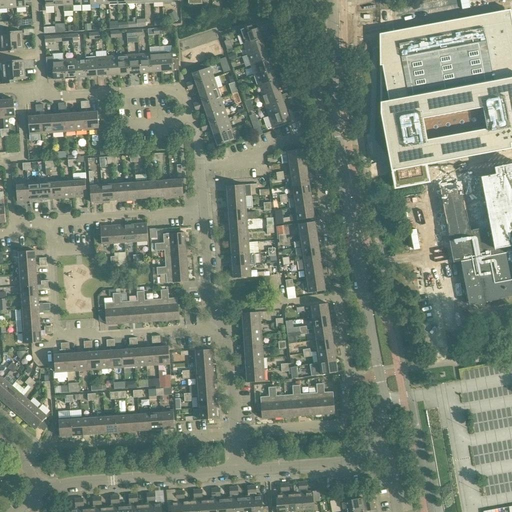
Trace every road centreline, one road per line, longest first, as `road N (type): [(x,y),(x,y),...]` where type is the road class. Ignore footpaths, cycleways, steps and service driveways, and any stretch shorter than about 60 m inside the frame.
road 1 (residential): [(234,431),(340,424),(349,413),(311,131)]
road 2 (residential): [(379,375),(336,136),(331,0)]
road 3 (residential): [(223,326),(63,339),(51,252)]
road 4 (residential): [(41,92),(172,89),(202,167)]
road 5 (residential): [(23,460),(55,446),(234,431)]
road 6 (residential): [(42,493),(236,470)]
road 7 (residential): [(49,223),(204,207)]
road 8 (residential): [(13,224),(7,159),(22,154),(21,91)]
road 9 (residential): [(236,470),(345,462),(369,443)]
road 10 (residential): [(311,131),(320,92),(285,0)]
road 11 (residential): [(223,326),(211,314),(204,207)]
